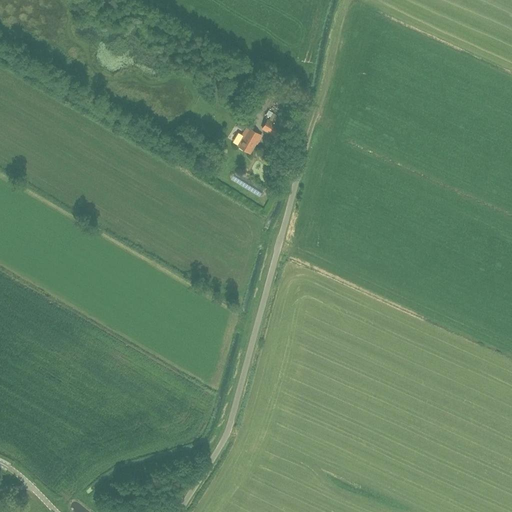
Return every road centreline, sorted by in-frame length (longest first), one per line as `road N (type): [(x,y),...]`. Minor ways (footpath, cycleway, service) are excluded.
road 1 (unclassified): [(178,511),(229,426),(306,144)]
road 2 (track): [(306,144),(349,0)]
